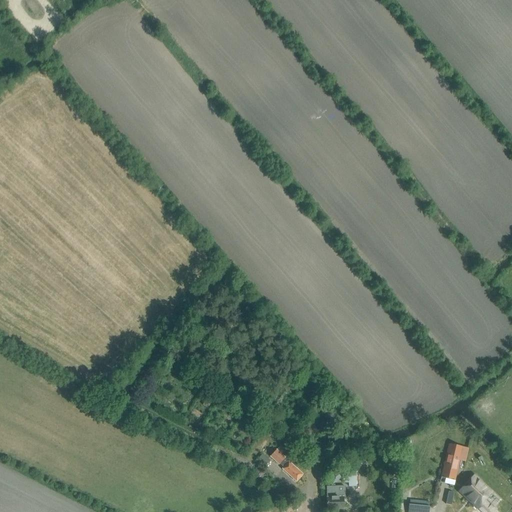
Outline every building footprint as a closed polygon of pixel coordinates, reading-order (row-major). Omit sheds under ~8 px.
[(461,447),(449,445),(442,477),(454,480),(461,447)] [(277,450),(271,456),(279,464),(280,463),(285,457),(282,455),(286,450),(281,446),(277,450)] [(259,454),(256,459),(264,465),(267,460),(259,454)] [(284,467),(283,468),(297,481),(303,474),(296,468),(299,465),(287,455),(285,457),(280,463),(284,467)] [(356,487),(355,464),(342,465),(342,484),(348,483),(348,487),(356,487)] [(484,500),(491,493),(474,476),(459,491),(481,511),(497,511),(484,500)] [(345,487),(327,487),(327,509),(343,509),(343,498),(345,498),(345,487)]
